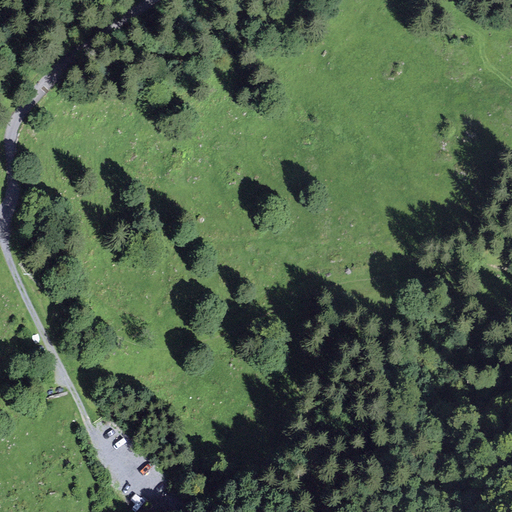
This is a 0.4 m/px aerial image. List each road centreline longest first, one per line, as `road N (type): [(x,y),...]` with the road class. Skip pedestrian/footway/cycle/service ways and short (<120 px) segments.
road 1 (tertiary): [(152,0),(76,53),(23,108),(9,146),(12,200),(0,216)]
road 2 (track): [(149,501),(91,430),(13,266)]
